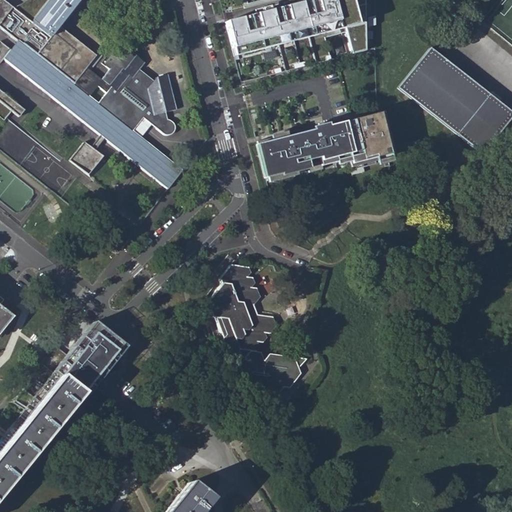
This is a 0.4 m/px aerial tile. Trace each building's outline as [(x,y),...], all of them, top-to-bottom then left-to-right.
[(8,49),(0,42),(0,60),(1,59),(166,190),(181,172),(139,139),(131,132),(142,118),(151,125),(166,136),(170,135),(172,134),(174,130),(172,124),(167,121),(165,114),(176,111),(167,76),(155,78),(152,83),(138,71),(143,64),(124,49),(118,58),(110,51),(100,64),(108,70),(100,80),(84,68),(83,67),(70,84),(56,73),(73,51),(51,34),(56,26),(76,0),(47,0),(35,15),(28,9),(25,8),(21,10),(18,14),(11,8),(0,0),(0,28),(15,41),(22,46),(15,54),(8,49)] [(35,15),(47,0),(22,0),(11,8),(18,14),(21,10),(25,8),(28,9),(35,15)] [(363,0),(313,0),(224,23),(233,57),(344,29),(351,55),(366,52),(363,0)] [(94,56),(56,26),(51,34),(73,51),(56,73),(70,84),(83,67),(84,68),(94,56)] [(22,46),(15,41),(8,49),(15,54),(22,46)] [(511,115),(511,113),(429,48),(397,87),(482,154),(511,115)] [(0,119),(2,121),(9,111),(16,117),(22,110),(0,93),(0,119)] [(269,142),(263,144),(271,177),(293,172),(292,169),(290,163),(315,156),(317,163),(345,156),(346,161),(350,176),(362,173),(361,168),(387,161),(375,115),(269,142)] [(142,118),(131,132),(139,139),(151,125),(142,118)] [(268,139),(255,143),(265,182),(293,175),(293,172),(271,177),(263,144),(269,142),(268,139)] [(88,178),(105,161),(81,142),(66,161),(88,178)] [(315,156),(290,163),(292,169),(304,166),(306,174),(319,171),(318,166),(332,163),(333,165),(346,161),(345,156),(317,163),(315,156)] [(217,323),(270,330),(275,324),(271,314),(257,312),(253,301),(259,297),(255,288),(250,287),(253,283),(251,277),(246,276),(250,273),(248,268),(228,265),(219,278),(221,284),(218,287),(223,302),(212,316),(215,316),(217,323)] [(218,287),(207,302),(211,316),(212,316),(223,302),(218,287)] [(0,329),(9,318),(0,310),(0,303),(3,300),(2,300),(0,302),(0,329)] [(269,332),(270,330),(217,323),(223,337),(213,351),(227,353),(230,360),(228,362),(235,380),(250,381),(253,390),(277,393),(283,386),(289,387),(301,372),(299,367),(306,357),(256,350),(259,345),(258,340),(262,341),(266,336),(264,331),(269,332)] [(0,494),(122,341),(100,325),(0,450),(0,494)] [(199,511),(210,499),(186,482),(162,511),(199,511)]
